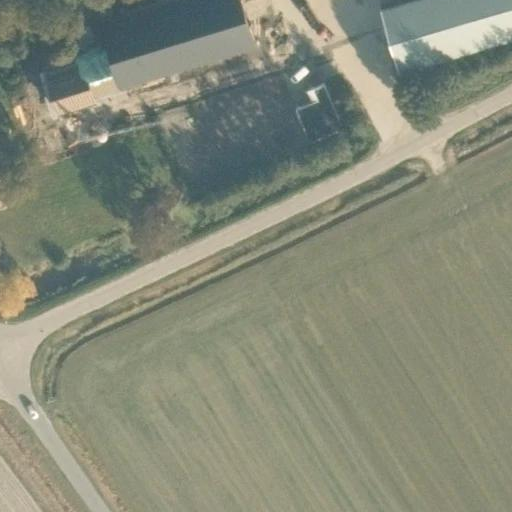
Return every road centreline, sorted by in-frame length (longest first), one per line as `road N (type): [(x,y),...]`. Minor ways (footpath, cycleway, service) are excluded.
road 1 (unclassified): [(0,351),(511,99)]
road 2 (unclassified): [(99,511),(0,370)]
